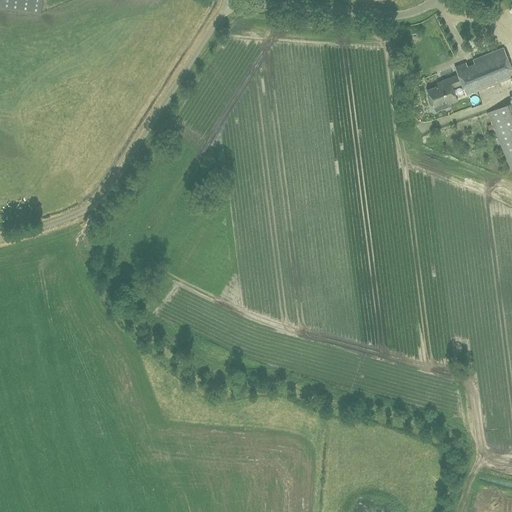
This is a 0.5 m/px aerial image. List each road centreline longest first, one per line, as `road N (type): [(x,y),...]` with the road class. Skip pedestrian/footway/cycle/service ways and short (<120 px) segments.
road 1 (unclassified): [(0,239),(83,211),(102,196),(229,3)]
road 2 (unclassified): [(229,3),(393,16),(432,0)]
